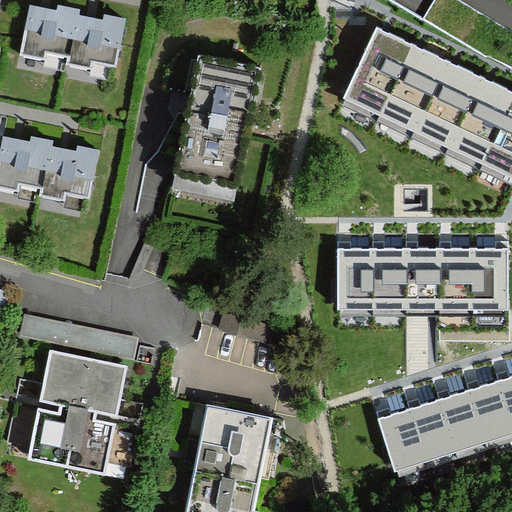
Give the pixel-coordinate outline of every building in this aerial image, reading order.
[(59,13),(32,7),(28,25),(22,55),(47,61),(49,53),(70,58),(80,17),(81,11),(60,7),(59,13)] [(105,22),(80,17),(70,58),(68,64),(94,70),(95,63),(118,67),(128,20),(106,16),(105,22)] [(511,93),(379,30),(346,99),(511,178),(511,93)] [(266,71),(204,59),(179,190),(241,202),(266,71)] [(32,143),(5,137),(3,147),(0,162),(0,185),(21,191),(22,183),(43,188),(53,147),(54,141),(33,137),(32,143)] [(78,152),(53,147),(43,188),(42,194),(67,200),(68,193),(91,197),(101,150),(79,146),(78,152)] [(508,249),(339,251),(340,310),(508,308),(508,249)] [(273,328),(227,314),(223,330),(268,343),(273,328)] [(128,364),(53,349),(42,398),(62,403),(99,411),(118,415),(128,364)] [(511,378),(380,417),(395,470),(511,434),(511,378)] [(99,411),(62,403),(61,410),(41,406),(30,456),(107,472),(117,423),(97,419),(99,411)] [(253,511),(273,418),(211,405),(186,511),(253,511)]
